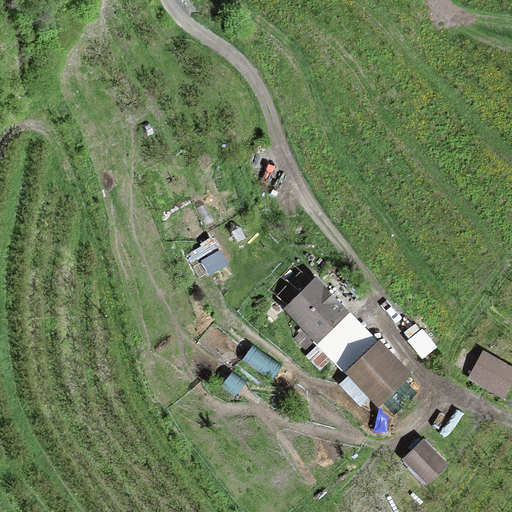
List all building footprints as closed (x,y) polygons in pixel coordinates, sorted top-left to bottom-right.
[(282,309),(317,345),(350,312),(316,277),(282,309)] [(344,373),(378,340),(350,312),(317,345),(344,373)] [(344,373),(379,408),(414,374),(379,339),(378,340),(344,373)] [(505,399),(511,385),(511,365),(483,349),(467,378),(505,399)] [(428,485),(449,464),(423,438),(402,458),(428,485)]
